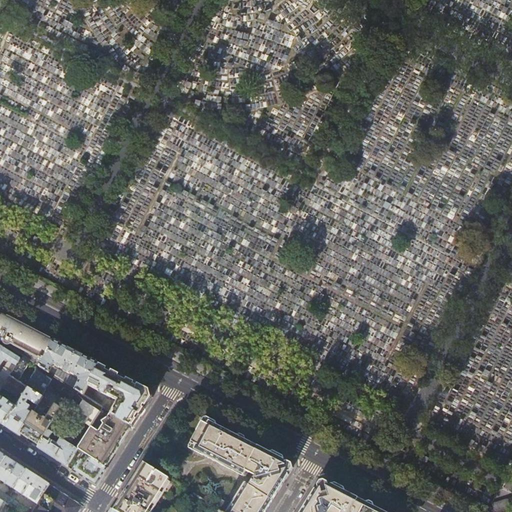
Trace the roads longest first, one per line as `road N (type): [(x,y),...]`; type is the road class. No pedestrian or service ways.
road 1 (secondary): [(179,377),(0,284)]
road 2 (secondary): [(317,453),(179,377)]
road 3 (residential): [(179,377),(99,502)]
road 4 (secondary): [(428,511),(317,453)]
